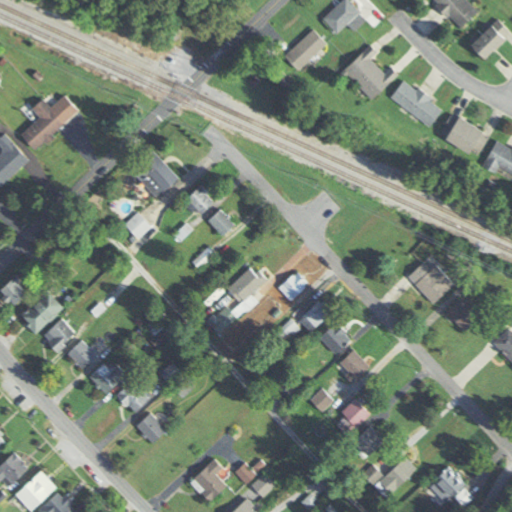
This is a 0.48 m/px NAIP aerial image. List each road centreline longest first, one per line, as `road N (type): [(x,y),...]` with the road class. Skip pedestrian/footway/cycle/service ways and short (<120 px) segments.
road 1 (residential): [(511,450),(290,212),(188,116)]
road 2 (tertiary): [(0,260),(277,0)]
road 3 (residential): [(154,511),(0,343)]
road 4 (residential): [(511,108),(444,68),(394,16)]
